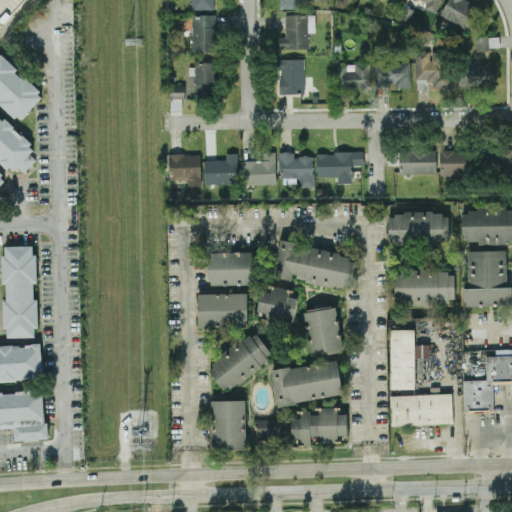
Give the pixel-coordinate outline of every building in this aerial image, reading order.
[(215,0),(191,0),(192,9),(215,9),(215,0)] [(278,0),(279,8),(304,9),(303,0),(278,0)] [(422,0),(426,1),(423,8),(436,12),(440,0),(422,0)] [(480,7),(466,0),(447,0),(440,15),(468,30),(480,7)] [(217,15),(193,14),(192,51),(216,52),(217,15)] [(309,49),(309,32),(315,33),(315,15),(285,14),(285,38),(277,38),(277,48),(309,49)] [(415,49),(416,89),(450,88),(450,69),(442,69),(442,61),(430,61),(430,49),(415,49)] [(280,94),(305,93),(304,58),(279,59),(280,94)] [(215,62),(195,62),(196,96),(216,96),(215,62)] [(410,62),(375,63),(376,87),(410,86),(410,62)] [(495,64),(459,63),(458,86),(495,88),(495,64)] [(370,64),(336,64),(335,88),(370,88),(370,64)] [(185,85),(170,85),(170,99),(185,99),(185,85)] [(436,173),(436,148),(400,149),(401,174),(436,173)] [(439,176),(469,177),(469,150),(440,150),(439,176)] [(243,184),(276,183),(275,151),(264,152),(264,160),(242,161),(243,184)] [(316,176),(337,177),(337,183),(352,183),(352,165),(364,165),(364,152),(317,151),(316,176)] [(279,153),(279,177),(300,177),(300,187),(313,186),(313,152),(279,153)] [(511,161),(511,153),(505,153),(505,152),(493,152),(494,166),(511,165),(511,161)] [(169,180),(187,179),(187,186),(201,185),(200,153),(169,154),(169,180)] [(205,184),(238,183),(237,153),(226,153),(226,159),(204,160),(205,184)] [(466,305),(511,306),(511,285),(506,285),(507,239),(511,239),(511,207),(477,207),(477,212),(462,212),(462,240),(467,240),(466,305)] [(448,212),(388,213),(389,245),(449,244),(448,212)] [(350,289),(356,256),(280,241),(274,276),(292,280),(293,278),(350,289)] [(35,337),(35,328),(38,328),(38,298),(36,298),(35,245),(4,246),(5,300),(4,300),(5,337),(35,337)] [(210,285),(255,284),(254,251),(209,253),(210,285)] [(455,303),(455,269),(394,270),(395,304),(455,303)] [(261,290),(258,318),(294,323),(297,297),(289,296),(290,288),(271,286),(271,292),(261,290)] [(198,293),(245,293),(246,326),(198,327),(198,293)] [(310,354),(341,352),(338,308),(307,310),(310,354)] [(390,389),(390,330),(414,330),(414,389),(390,389)] [(225,392),(274,357),(256,331),(206,366),(225,392)] [(0,346),(0,380),(43,378),(41,344),(0,346)] [(462,381),(486,380),(485,357),(511,356),(511,380),(493,381),(493,411),(462,411),(462,381)] [(343,395),(338,360),(272,370),(277,405),(343,395)] [(389,397),(451,394),(452,424),(390,427),(389,397)] [(246,449),(212,449),(211,400),(245,399),(246,449)] [(348,414),(338,413),(338,407),(320,407),(320,412),(302,412),(302,418),(292,418),(291,445),(311,446),(311,440),(347,441),(348,414)] [(257,419),(280,418),(280,436),(257,436),(257,419)]
